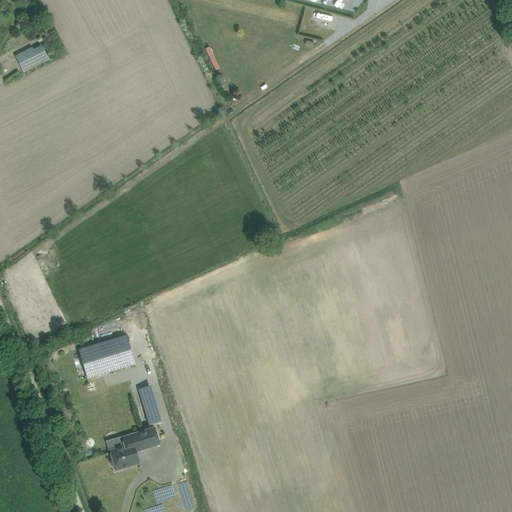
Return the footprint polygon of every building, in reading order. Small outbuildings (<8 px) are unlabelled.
[(208,46),(203,48),(214,70),(219,67),(208,46)] [(23,72),(40,64),(32,48),(15,56),(23,72)] [(218,80),(223,90),(226,89),(222,79),(218,80)] [(135,364),(126,335),(78,350),(87,379),(135,364)] [(139,463),(136,452),(159,445),(154,427),(121,438),(124,446),(109,451),(112,459),(110,461),(111,466),(114,467),(115,471),(139,463)]
